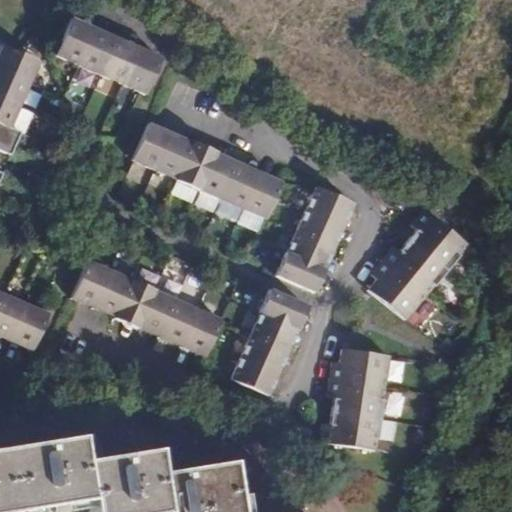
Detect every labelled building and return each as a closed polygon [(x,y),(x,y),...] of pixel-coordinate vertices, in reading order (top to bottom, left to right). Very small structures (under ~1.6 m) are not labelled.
[(160,58),(72,20),(56,57),(144,95),(160,58)] [(40,61),(3,45),(0,51),(0,149),(10,154),(19,132),(9,127),(40,61)] [(280,181),(149,124),(132,163),(178,183),(177,184),(199,193),(200,192),(264,220),(280,181)] [(315,186),(276,275),(315,292),(354,203),(315,186)] [(467,248),(423,211),(411,225),(417,230),(400,250),(394,245),(370,274),(376,279),(367,290),(404,320),(424,294),(427,297),(467,248)] [(88,263),(72,301),(203,359),(220,320),(156,292),(157,290),(135,281),(135,283),(88,263)] [(269,291),(230,380),(269,397),(308,308),(269,291)] [(46,317),(0,296),(0,341),(29,354),(46,317)] [(322,425),(319,442),(375,453),(387,391),(384,390),(390,358),(343,349),(341,363),(333,362),(327,398),(334,400),(329,426),(322,425)] [(0,449),(0,511),(46,511),(46,508),(59,505),(60,511),(61,511),(89,507),(89,511),(243,511),(239,494),(232,494),(227,462),(157,473),(154,449),(80,460),(78,437),(0,449)]
